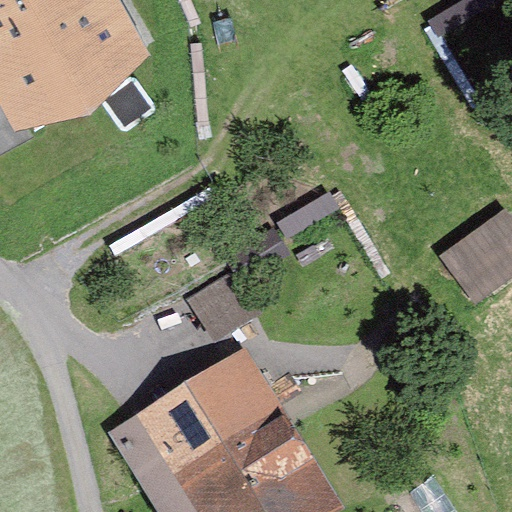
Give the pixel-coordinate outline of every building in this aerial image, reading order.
[(0,0),(0,71),(21,108),(62,85),(73,86),(90,76),(90,67),(133,43),(108,0),(0,0)] [(511,0),(469,0),(445,9),(472,87),(511,73),(511,0)] [(511,207),(443,252),(476,303),(511,280),(511,207)] [(232,274),(192,298),(206,321),(247,297),(232,274)] [(244,367),(117,442),(157,510),(194,488),(207,511),(311,511),(246,402),(260,393),(244,367)]
